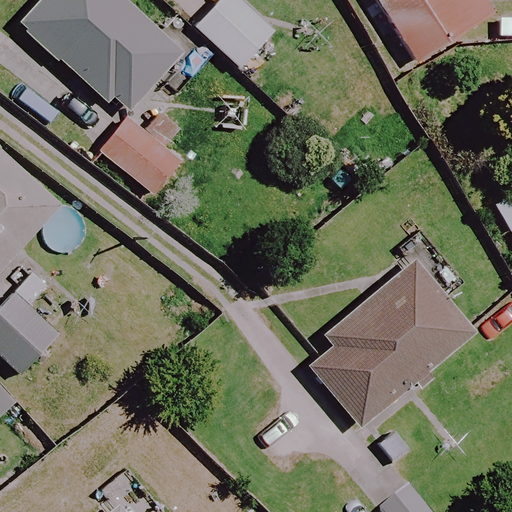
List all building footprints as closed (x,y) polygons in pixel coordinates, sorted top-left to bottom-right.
[(178,54),(114,0),(40,0),(14,31),(120,122),(178,54)] [(269,36),(232,0),(225,0),(193,33),(233,73),(269,36)] [(458,1),(457,0),(358,0),(389,46),(458,1)] [(175,165),(122,122),(94,156),(147,199),(175,165)] [(511,180),(497,158),(461,181),(511,257),(511,180)] [(0,271),(55,210),(0,161),(0,271)] [(470,342),(410,264),(320,334),(330,347),(303,368),(353,433),(470,342)] [(52,340),(10,300),(0,310),(0,363),(15,378),(52,340)] [(0,414),(10,405),(0,394),(0,414)] [(143,511),(130,496),(110,511),(143,511)]
